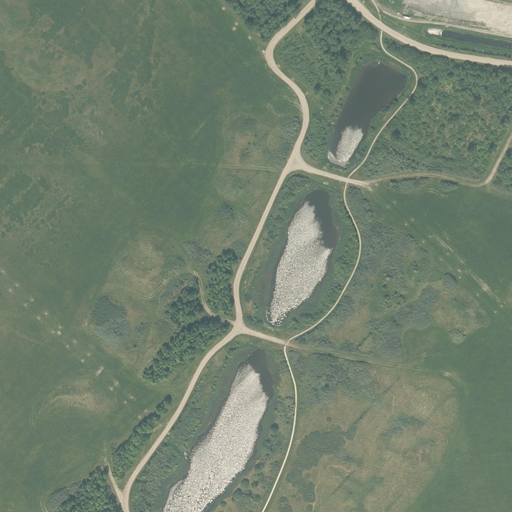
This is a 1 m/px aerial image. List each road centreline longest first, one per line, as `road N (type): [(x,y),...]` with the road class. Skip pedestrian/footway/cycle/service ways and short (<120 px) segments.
road 1 (track): [(127,511),(125,495),(201,364),(240,328),(236,281),(305,117),(300,93),(267,53),(316,0)]
road 2 (track): [(511,65),(429,48),(381,25)]
